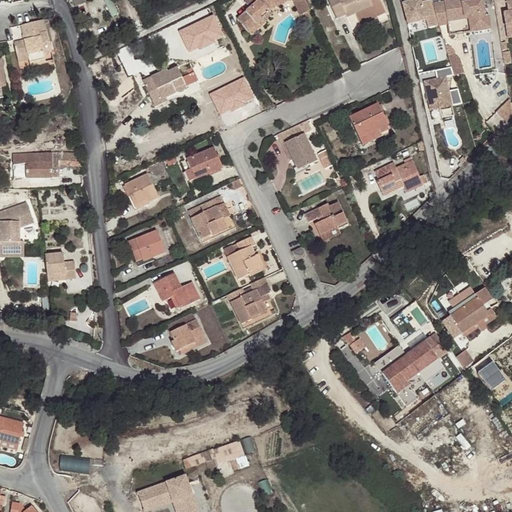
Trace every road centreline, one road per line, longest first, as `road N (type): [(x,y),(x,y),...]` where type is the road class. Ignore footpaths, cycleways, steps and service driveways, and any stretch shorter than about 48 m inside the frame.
road 1 (residential): [(386,78),(234,145),(314,310)]
road 2 (residential): [(77,62),(89,105),(113,347),(106,366)]
road 3 (unknown): [(314,310),(327,374),(348,400),(426,468),(491,485)]
road 4 (unclassified): [(106,366),(138,378),(184,377),(217,368),(314,310)]
road 5 (residential): [(395,0),(441,196)]
road 6 (unclassified): [(314,310),(441,196)]
road 7 (residential): [(77,62),(213,0)]
